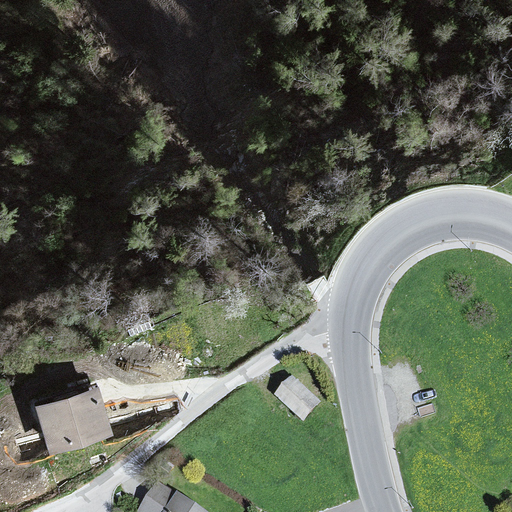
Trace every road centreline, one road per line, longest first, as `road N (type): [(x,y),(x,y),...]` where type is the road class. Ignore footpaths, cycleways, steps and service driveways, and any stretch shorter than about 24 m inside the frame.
road 1 (residential): [(62,511),(82,505),(234,377),(351,320)]
road 2 (secondary): [(351,320),(365,262),(393,232),(460,213),(511,226)]
road 3 (secondary): [(385,511),(363,429),(351,320)]
road 4 (track): [(113,390),(234,377)]
